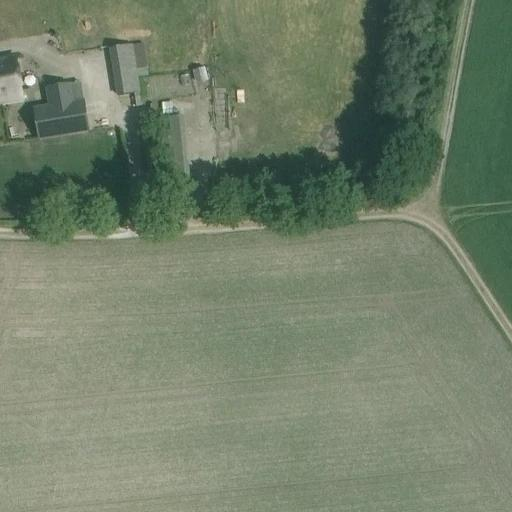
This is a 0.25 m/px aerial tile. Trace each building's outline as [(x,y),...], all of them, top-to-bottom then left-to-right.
[(2,104),(24,99),(15,56),(5,58),(5,60),(0,60),(0,101),(2,102),(2,104)] [(195,71),(197,83),(209,80),(206,68),(195,71)] [(164,89),(155,74),(140,83),(149,98),(164,89)] [(92,89),(96,100),(89,103),(97,127),(119,120),(107,84),(92,89)] [(47,106),(33,108),(39,141),(90,133),(84,102),(73,104),(69,85),(44,89),(47,106)] [(239,177),(243,165),(230,161),(226,173),(239,177)]
